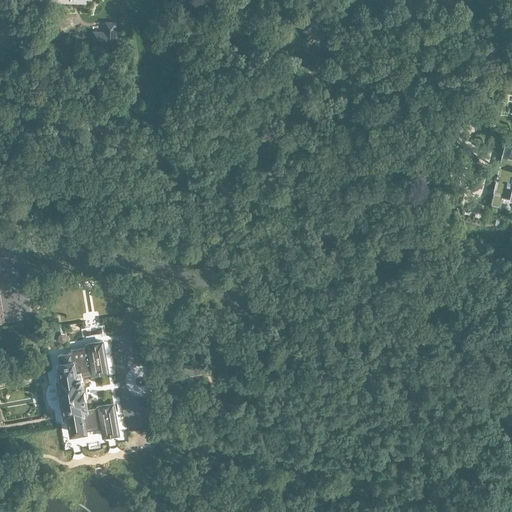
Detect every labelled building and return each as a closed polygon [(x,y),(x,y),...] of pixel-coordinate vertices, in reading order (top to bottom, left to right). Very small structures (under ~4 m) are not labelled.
[(323,38),(328,31),(329,29),(321,23),(324,18),(310,9),(308,13),(305,12),(302,16),(303,16),(299,23),(312,31),(307,38),(313,42),(312,42),(319,47),(325,39),(323,38)] [(119,37),(118,19),(104,19),(104,37),(119,37)] [(119,39),(131,48),(140,37),(129,27),(119,39)] [(9,52),(0,48),(0,67),(1,68),(3,64),(4,65),(9,52)] [(309,66),(316,70),(324,57),(318,53),(313,61),(302,54),(299,59),(309,66)] [(315,76),(308,87),(313,90),(320,79),(315,76)] [(511,141),(508,141),(500,174),(499,179),(501,180),(497,193),(494,192),(491,203),(500,205),(502,194),(511,196),(511,141)] [(429,182),(448,182),(448,168),(429,167),(429,182)] [(58,377),(68,433),(86,430),(87,432),(89,433),(91,434),(93,434),(95,433),(96,432),(98,430),(98,428),(101,427),(102,437),(120,434),(115,401),(97,404),(97,406),(88,407),(84,384),(82,375),(91,373),(92,375),(109,372),(104,339),(86,342),(86,345),(71,348),(72,351),(59,354),(60,362),(59,362),(60,366),(49,368),(51,378),(58,377)]
